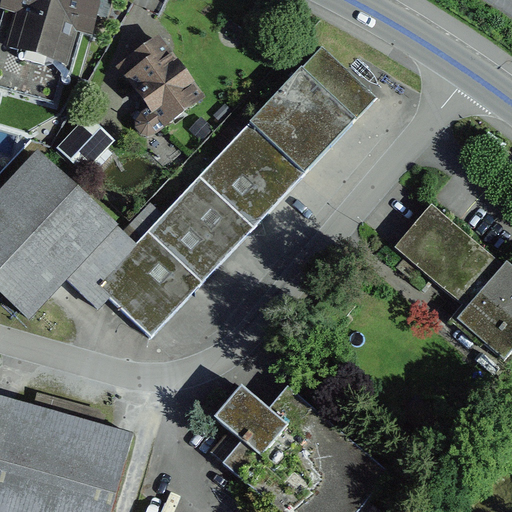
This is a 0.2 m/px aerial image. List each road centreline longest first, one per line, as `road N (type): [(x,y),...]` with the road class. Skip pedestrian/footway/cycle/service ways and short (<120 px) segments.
road 1 (residential): [(0,340),(108,371),(165,376),(217,368),(467,73)]
road 2 (primary): [(351,0),(467,73)]
